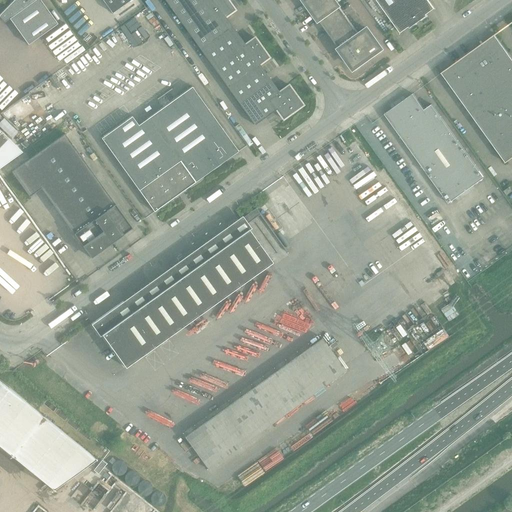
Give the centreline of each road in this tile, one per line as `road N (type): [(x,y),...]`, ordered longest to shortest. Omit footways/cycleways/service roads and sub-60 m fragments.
road 1 (unclassified): [(0,338),(11,347),(343,109)]
road 2 (primary): [(351,511),(511,387)]
road 3 (primary): [(355,511),(511,401)]
road 4 (unclassified): [(343,109),(498,0)]
road 5 (primary): [(373,511),(511,442)]
road 6 (primary): [(511,348),(399,441)]
road 7 (primary): [(511,361),(399,441)]
road 8 (unclassified): [(343,109),(262,0)]
road 9 (unknown): [(261,168),(179,64)]
road 10 (primary): [(399,441),(301,511)]
